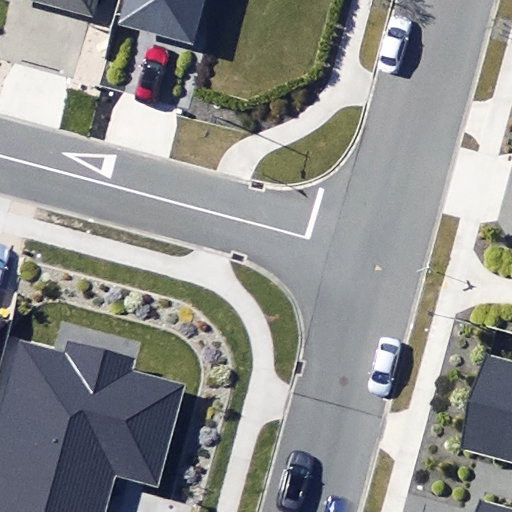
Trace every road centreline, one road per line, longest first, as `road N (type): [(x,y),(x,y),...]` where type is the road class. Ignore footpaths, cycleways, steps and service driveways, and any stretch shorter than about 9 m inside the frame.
road 1 (residential): [(0,155),(376,255)]
road 2 (residential): [(308,511),(376,255)]
road 3 (residential): [(376,255),(447,0)]
